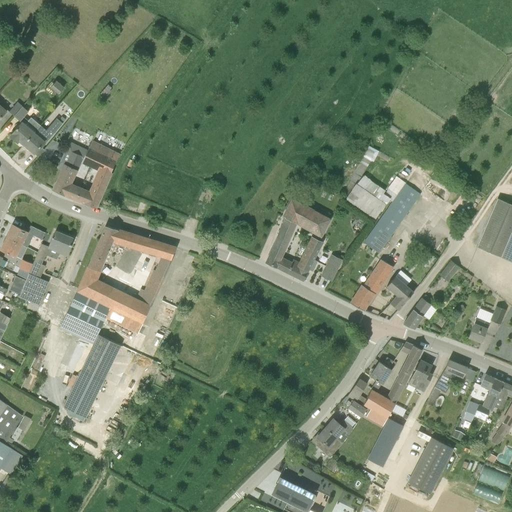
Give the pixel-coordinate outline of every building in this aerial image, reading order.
[(58,95),(64,88),(56,81),(50,88),(58,95)] [(9,112),(14,116),(22,106),(17,102),(9,112)] [(14,116),(20,121),(24,116),(28,111),(22,106),(14,116)] [(31,117),(24,125),(22,123),(10,136),(18,143),(19,141),(24,145),(40,125),(31,117)] [(47,131),(40,125),(24,145),(38,157),(44,150),(42,148),(63,124),(63,123),(59,120),(57,118),(47,131)] [(87,152),(82,162),(97,170),(89,190),(81,187),(74,199),(96,207),(111,173),(111,172),(117,160),(120,155),(92,141),(87,152)] [(63,170),(53,190),(64,195),(74,199),(81,187),(72,183),(81,162),(82,162),(87,152),(70,144),(59,168),(63,170)] [(370,144),(365,156),(375,160),(380,149),(370,144)] [(405,164),(392,183),(416,200),(418,197),(426,203),(433,193),(425,187),(429,181),(405,164)] [(350,180),(350,181),(341,199),(346,202),(347,201),(353,205),(353,204),(375,220),(386,204),(356,183),(350,180)] [(416,200),(392,183),(383,195),(392,202),(363,242),(379,253),(416,200)] [(287,273),(292,262),(282,257),(285,250),(296,224),(321,238),(331,219),(291,198),(282,216),(284,217),(284,218),(268,258),(266,262),(287,273)] [(511,205),(498,200),(478,246),(502,256),(511,260),(511,205)] [(13,225),(7,237),(22,245),(26,247),(27,248),(33,235),(42,240),(45,233),(31,226),(28,232),(13,225)] [(152,305),(171,260),(170,260),(176,247),(106,226),(77,291),(109,307),(105,317),(138,332),(150,305),(152,305)] [(71,244),(70,244),(73,238),(55,231),(48,248),(67,256),(71,244)] [(293,259),(292,262),(287,273),(303,280),(312,264),(323,242),(311,236),(299,262),(293,259)] [(22,245),(7,237),(0,250),(15,257),(18,251),(24,253),(26,247),(22,245)] [(41,243),(32,263),(29,272),(19,297),(39,305),(48,282),(40,278),(45,266),(41,264),(49,247),(41,243)] [(331,254),(320,275),(332,281),(343,260),(331,254)] [(362,285),(350,303),(364,310),(375,293),(376,294),(394,267),(393,266),(397,261),(386,254),(382,260),(380,259),(377,257),(370,268),(373,271),(363,286),(362,285)] [(18,268),(29,272),(32,263),(22,259),(18,268)] [(448,282),(456,270),(459,267),(451,260),(440,275),(448,282)] [(398,310),(413,292),(395,276),(387,286),(397,295),(390,303),(398,310)] [(20,290),(23,282),(15,278),(11,287),(20,290)] [(73,300),(60,328),(93,343),(105,317),(109,307),(77,291),(73,300)] [(403,324),(414,329),(431,305),(422,298),(403,324)] [(491,320),(500,324),(506,310),(496,306),(491,320)] [(7,324),(10,318),(7,316),(8,316),(0,312),(0,321),(4,324),(5,323),(7,324)] [(482,342),(490,323),(477,318),(469,336),(482,342)] [(70,398),(91,408),(120,344),(99,335),(70,398)] [(408,353),(386,398),(395,403),(404,385),(422,349),(413,345),(405,342),(400,350),(408,353)] [(432,406),(441,390),(445,393),(449,386),(446,384),(452,373),(472,381),(476,372),(467,368),(467,367),(449,359),(445,370),(444,370),(434,387),(426,403),(432,406)] [(431,366),(419,360),(408,384),(424,391),(431,374),(427,373),(431,366)] [(377,390),(381,383),(382,384),(392,369),(380,362),(370,376),(376,380),(371,388),(376,391),(377,390)] [(489,390),(482,405),(491,409),(493,406),(495,401),(495,402),(495,401),(503,382),(485,374),(480,385),(489,390)] [(347,397),(353,401),(366,410),(368,407),(363,404),(366,398),(360,395),(367,384),(359,379),(347,397)] [(495,401),(495,402),(495,401),(493,406),(501,410),(503,405),(504,405),(507,400),(508,400),(510,399),(511,395),(511,385),(503,382),(495,401)] [(387,418),(395,403),(386,398),(371,389),(366,398),(363,404),(368,407),(372,410),(381,415),(387,418)] [(0,439),(5,443),(12,433),(22,416),(0,399),(0,439)] [(360,415),(362,416),(366,410),(353,401),(348,407),(354,411),(353,411),(359,416),(360,415)] [(474,416),(476,410),(487,415),(490,409),(491,410),(491,409),(482,405),(479,403),(479,404),(470,401),(465,411),(466,411),(464,416),(463,419),(471,422),(472,420),(474,416)] [(511,427),(510,425),(511,420),(511,402),(502,421),(504,422),(497,432),(491,440),(498,445),(511,427)] [(382,467),(403,426),(388,418),(367,459),(382,467)] [(325,428),(341,442),(342,443),(347,436),(345,434),(351,427),(342,419),(339,424),(333,419),(325,428)] [(342,443),(341,442),(325,428),(320,433),(319,432),(311,441),(330,458),(342,443)] [(466,435),(460,431),(454,429),(451,436),(462,442),(466,435)] [(432,437),(408,483),(430,494),(453,448),(432,437)] [(0,441),(0,469),(0,470),(13,450),(0,441)] [(4,470),(12,475),(23,456),(16,451),(4,470)] [(493,462),(496,457),(490,454),(485,458),(493,462)] [(338,463),(331,458),(325,466),(332,471),(338,463)] [(474,494),(501,502),(509,473),(484,466),(479,482),(477,482),(474,494)] [(11,490),(16,480),(7,475),(2,485),(11,490)] [(279,479),(273,492),(288,499),(283,509),(290,511),(304,511),(306,508),(307,508),(313,496),(300,489),(301,487),(296,484),(295,487),(279,479)] [(398,511),(403,498),(393,495),(386,511),(398,511)]
